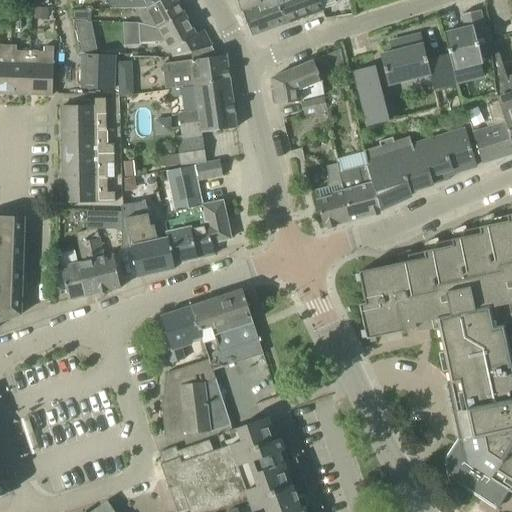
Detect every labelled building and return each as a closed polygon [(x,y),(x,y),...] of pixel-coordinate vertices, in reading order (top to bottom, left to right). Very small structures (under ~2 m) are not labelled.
[(162,0),(105,0),(111,9),(135,9),(147,8),(162,0)] [(158,28),(184,14),(176,0),(162,0),(147,8),(135,9),(144,25),(158,28)] [(235,0),(240,11),(261,2),(260,0),(235,0)] [(251,37),(274,29),(271,19),(269,12),(280,8),(276,0),(269,0),(262,3),(261,2),(240,11),(240,13),(242,12),(251,37)] [(323,11),(318,0),(276,0),(280,8),(269,12),(271,19),(274,29),(323,11)] [(483,28),(480,11),(480,10),(462,15),(466,29),(444,34),(449,54),(453,70),(483,63),(476,38),(490,35),(488,27),(483,28)] [(210,48),(204,31),(196,36),(184,14),(158,28),(144,25),(138,23),(139,44),(166,43),(170,51),(174,49),(178,56),(192,53),(198,51),(199,52),(210,48)] [(375,66),(355,72),(369,127),(389,122),(380,86),(387,84),(388,85),(429,74),(434,91),(457,85),(453,70),(449,54),(427,60),(421,36),(390,44),(392,54),(380,57),(383,68),(376,70),(375,66)] [(29,95),(31,52),(17,52),(17,46),(8,46),(6,95),(29,95)] [(29,95),(51,96),(53,96),(54,47),(44,47),(44,52),(31,52),(29,95)] [(511,92),(507,78),(499,53),(492,55),(497,98),(498,101),(511,141),(511,92)] [(83,55),(82,89),(113,90),(114,56),(83,55)] [(194,86),(230,81),(226,56),(191,61),(164,64),(165,79),(167,90),(194,86)] [(322,82),(314,63),(314,61),(272,79),(275,105),(301,102),(299,91),(322,82)] [(461,71),(462,82),(484,79),(483,68),(461,71)] [(177,136),(180,155),(181,169),(206,164),(202,134),(236,129),(230,81),(194,86),(196,112),(184,114),(179,115),(182,136),(177,136)] [(63,131),(106,130),(106,99),(94,99),(95,106),(62,107),(63,131)] [(302,106),(305,117),(327,111),(324,100),(302,106)] [(511,155),(511,141),(498,101),(487,105),(494,129),(473,136),(482,165),(511,155)] [(170,118),(154,120),(155,137),(172,135),(170,118)] [(63,155),(114,154),(114,144),(107,145),(106,130),(63,131),(63,155)] [(381,146),(361,152),(365,167),(379,207),(411,198),(409,192),(435,184),(433,179),(476,166),(465,130),(414,146),(411,137),(395,142),(394,138),(380,142),(381,146)] [(63,179),(107,179),(107,164),(114,164),(114,154),(63,155),(63,179)] [(180,155),(165,156),(166,167),(167,172),(181,169),(180,155)] [(223,176),(221,164),(220,162),(206,164),(181,169),(167,172),(166,172),(177,220),(166,222),(168,233),(167,233),(168,238),(167,239),(164,224),(159,225),(169,271),(175,270),(174,265),(214,256),(211,244),(231,240),(223,202),(203,206),(198,182),(223,176)] [(349,205),(340,174),(338,164),(325,168),(326,174),(325,189),(315,192),(324,229),(348,223),(343,207),(349,205)] [(381,213),(379,207),(365,167),(340,174),(349,205),(343,207),(348,223),(380,214),(380,213),(381,213)] [(107,179),(63,179),(64,204),(115,203),(115,193),(108,193),(107,179)] [(135,179),(123,181),(125,193),(137,191),(135,179)] [(131,247),(138,277),(169,271),(159,225),(151,227),(146,202),(122,206),(122,233),(122,250),(131,247)] [(449,478),(482,500),(497,509),(508,491),(511,493),(511,365),(504,328),(511,325),(511,214),(490,219),(492,225),(463,231),(464,237),(435,244),(436,249),(408,256),(409,262),(359,272),(365,304),(359,305),(367,340),(416,329),(415,324),(437,320),(456,406),(452,407),(459,440),(445,461),(449,478)] [(0,322),(21,315),(25,218),(0,216),(0,322)] [(121,289),(119,282),(113,256),(104,258),(97,229),(87,231),(87,241),(88,241),(100,294),(121,289)] [(69,301),(100,294),(88,241),(87,241),(87,231),(77,234),(80,249),(83,263),(61,268),(69,301)] [(225,296),(247,360),(264,355),(243,291),(225,296)] [(235,364),(247,360),(225,296),(208,302),(229,366),(235,364)] [(213,371),(229,366),(208,302),(191,308),(201,339),(202,338),(209,361),(213,371)] [(191,342),(201,339),(191,308),(161,317),(165,330),(163,331),(169,351),(166,352),(170,365),(185,360),(181,348),(192,344),(191,342)] [(213,371),(209,361),(166,374),(162,411),(166,438),(210,432),(231,426),(213,371)] [(268,418),(232,430),(229,432),(233,444),(213,451),(210,441),(178,452),(176,447),(160,453),(164,464),(160,465),(176,511),(180,511),(188,509),(189,511),(315,511),(291,442),(282,445),(280,439),(276,440),(268,418)] [(114,511),(107,501),(91,511),(114,511)]
